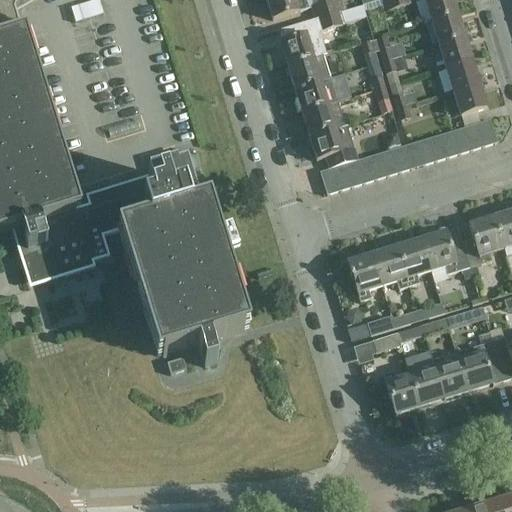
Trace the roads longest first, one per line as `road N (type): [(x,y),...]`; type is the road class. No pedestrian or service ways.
road 1 (residential): [(375,480),(299,236)]
road 2 (residential): [(299,236),(224,0)]
road 3 (residential): [(299,236),(511,165)]
road 4 (tertiary): [(375,480),(511,437)]
